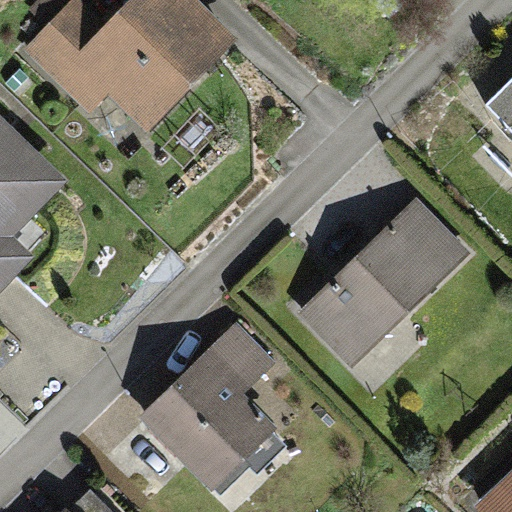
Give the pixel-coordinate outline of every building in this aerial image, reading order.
[(189,0),(147,0),(108,40),(72,6),(28,51),(90,111),(107,94),(143,130),(231,40),(189,0)] [(511,91),(491,114),(511,134),(511,91)] [(0,130),(0,280),(25,256),(0,231),(0,228),(49,178),(0,130)] [(403,210),(301,314),(353,364),(454,260),(403,210)] [(235,337),(146,428),(208,489),(266,430),(236,402),(268,369),(235,337)]
